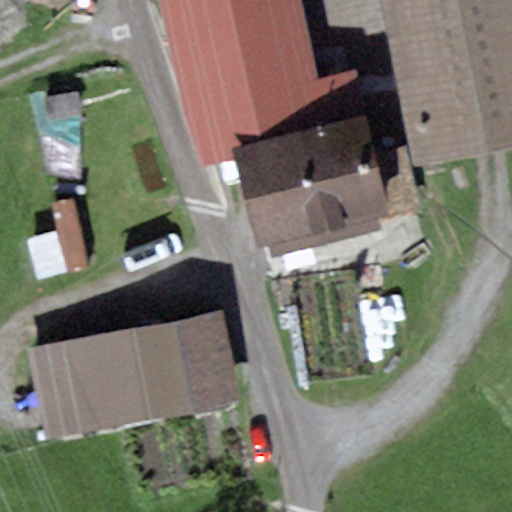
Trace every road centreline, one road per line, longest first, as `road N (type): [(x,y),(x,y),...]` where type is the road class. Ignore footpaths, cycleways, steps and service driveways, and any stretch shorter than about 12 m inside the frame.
road 1 (track): [(304,511),(295,451),(133,0)]
road 2 (track): [(0,79),(87,43),(142,39)]
